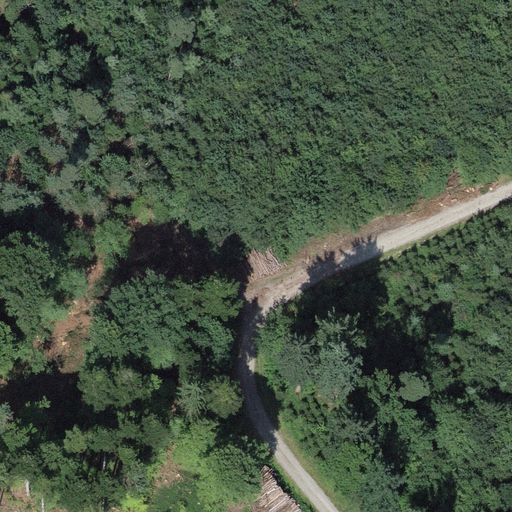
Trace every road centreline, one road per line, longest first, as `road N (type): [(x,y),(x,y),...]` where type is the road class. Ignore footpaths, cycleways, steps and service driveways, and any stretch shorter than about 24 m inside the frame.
road 1 (track): [(257,361),(213,306),(65,0)]
road 2 (track): [(511,186),(288,292),(256,340),(260,407)]
road 3 (track): [(260,407),(332,511)]
